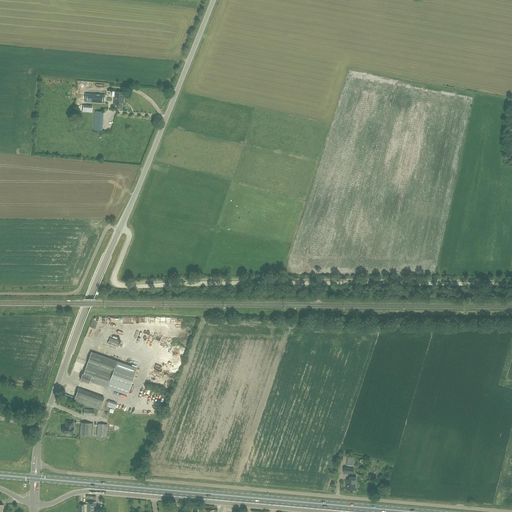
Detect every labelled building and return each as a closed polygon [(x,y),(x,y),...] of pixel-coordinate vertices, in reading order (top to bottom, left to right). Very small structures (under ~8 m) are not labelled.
[(121,108),(122,100),(123,101),(124,97),(124,92),(115,92),(112,91),(112,96),(115,97),(114,108),(121,108)] [(85,102),(104,103),(104,101),(103,101),(103,97),(105,98),(105,95),(85,94),(85,102)] [(102,131),(103,112),(95,111),(94,130),(102,131)] [(127,395),(137,368),(91,352),(83,374),(82,374),(80,380),(89,383),(89,381),(127,395)] [(100,409),(104,398),(78,389),(74,400),(100,409)] [(73,427),(74,422),(66,421),(66,427),(63,426),(62,429),(62,430),(62,432),(62,434),(73,435),(74,427),(73,427)] [(92,436),(93,424),(81,423),(80,435),(92,436)] [(106,437),(107,425),(98,424),(97,436),(106,437)] [(355,490),(356,477),(350,477),(350,480),(347,479),(346,489),(355,490)] [(95,511),(95,502),(86,502),(86,504),(79,504),(79,511),(86,511),(95,511)]
